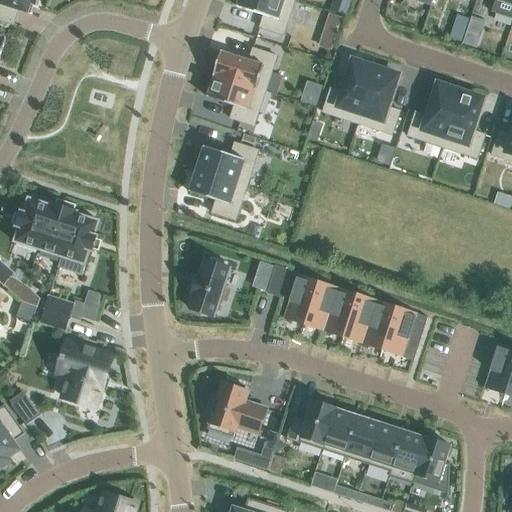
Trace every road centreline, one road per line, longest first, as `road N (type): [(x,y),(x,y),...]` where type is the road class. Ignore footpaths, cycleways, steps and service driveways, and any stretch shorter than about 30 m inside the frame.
road 1 (residential): [(475,428),(440,406),(273,355),(158,337)]
road 2 (residential): [(181,48),(150,174),(158,337)]
road 3 (residential): [(0,165),(48,63),(76,27),(106,22),(181,48)]
road 4 (residential): [(371,0),(359,34),(511,86)]
road 5 (residential): [(174,452),(76,469),(10,511)]
